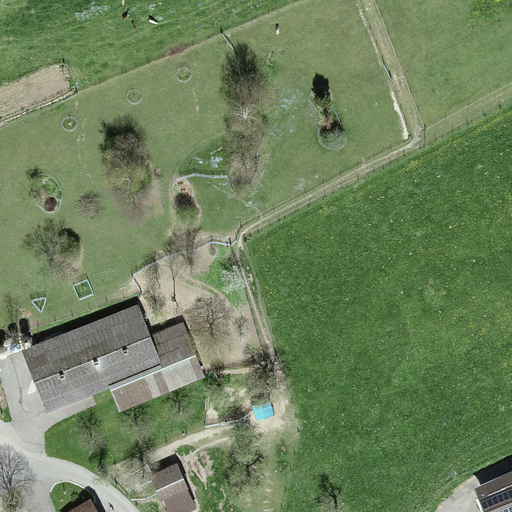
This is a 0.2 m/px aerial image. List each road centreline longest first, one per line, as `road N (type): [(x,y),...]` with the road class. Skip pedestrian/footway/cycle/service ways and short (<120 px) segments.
road 1 (track): [(192,444),(270,421),(280,407),(280,379),(240,246),(244,233),(511,87)]
road 2 (track): [(421,139),(367,0)]
